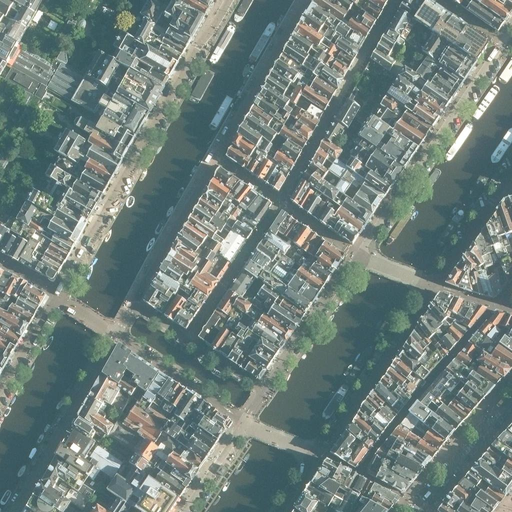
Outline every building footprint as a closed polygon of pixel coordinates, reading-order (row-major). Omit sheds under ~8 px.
[(0,0),(0,15),(26,30),(43,1),(39,0),(26,0),(24,4),(18,0),(17,0),(0,0)] [(93,14),(101,0),(89,0),(86,5),(83,11),(90,16),(91,13),(93,14)] [(190,42),(203,18),(182,6),(177,4),(175,2),(170,11),(150,0),(141,17),(144,19),(156,26),(158,23),(159,23),(165,13),(167,14),(166,16),(172,20),(167,28),(190,42)] [(209,9),(194,0),(171,0),(175,2),(177,4),(179,0),(184,0),(185,0),(182,6),(203,18),(209,9)] [(213,0),(194,0),(209,9),(213,0)] [(237,22),(242,20),(253,0),(242,0),(234,15),(234,21),(237,22)] [(343,21),(352,6),(353,4),(346,0),(315,0),(313,5),(346,28),(348,25),(343,21)] [(382,12),(364,0),(359,0),(356,6),(377,21),(382,12)] [(387,2),(384,0),(364,0),(382,12),(387,2)] [(412,9),(417,0),(404,0),(403,3),(412,9)] [(417,16),(427,1),(425,0),(417,0),(412,9),(411,12),(417,16)] [(504,23),(470,0),(452,0),(451,2),(459,8),(460,6),(497,32),(504,23)] [(511,11),(511,1),(510,0),(470,0),(504,23),(510,14),(511,13),(511,11)] [(422,26),(435,7),(427,1),(417,16),(414,20),(416,22),(422,26)] [(77,22),(83,11),(86,5),(82,3),(80,2),(70,19),(77,22)] [(411,12),(412,9),(403,3),(399,10),(414,20),(417,16),(411,12)] [(346,28),(313,5),(307,15),(325,27),(328,29),(335,34),(335,35),(342,39),(345,41),(350,32),(345,29),(346,28)] [(430,32),(443,12),(435,7),(422,26),(430,32)] [(440,52),(447,43),(438,37),(434,34),(424,49),(406,37),(416,22),(414,20),(399,10),(398,11),(399,12),(396,17),(395,16),(394,17),(395,18),(392,23),(392,22),(391,23),(392,24),(389,28),(388,28),(388,29),(399,37),(427,57),(436,62),(438,59),(441,61),(439,65),(464,82),(476,63),(452,46),(446,55),(440,52)] [(442,31),(451,18),(453,17),(448,13),(447,15),(443,12),(430,32),(434,34),(438,37),(442,31)] [(370,31),(376,22),(362,13),(357,22),(370,31)] [(26,30),(0,15),(0,35),(2,36),(22,47),(23,45),(19,42),(26,30)] [(325,27),(307,15),(303,21),(301,20),(299,23),(301,24),(323,40),(330,44),(335,35),(335,34),(328,29),(325,36),(321,33),(322,31),(321,30),(322,28),(324,29),(325,27)] [(370,31),(357,22),(351,18),(348,25),(346,28),(345,29),(350,32),(365,41),(370,31)] [(486,42),(467,29),(468,29),(466,28),(451,18),(442,31),(438,37),(447,43),(452,46),(476,63),(477,63),(478,62),(477,62),(480,57),(481,57),(482,56),(481,56),(483,53),(484,53),(485,52),(484,51),(487,47),(488,46),(488,43),(486,42)] [(149,38),(154,30),(156,26),(144,19),(141,23),(145,26),(136,41),(177,65),(182,57),(149,38)] [(69,36),(76,24),(73,22),(72,24),(69,23),(65,32),(66,32),(65,34),(69,36)] [(267,24),(248,58),(255,62),(274,28),(275,28),(275,27),(275,26),(275,25),(274,24),(274,23),(273,23),(273,22),(272,22),(271,22),(270,22),(269,22),(269,23),(268,23),(267,24)] [(190,42),(167,28),(159,23),(158,23),(156,26),(154,30),(160,34),(166,38),(186,49),(190,42)] [(326,50),(320,45),(323,40),(301,24),(297,31),(295,30),(293,33),(295,34),(327,56),(323,65),(328,68),(331,64),(333,60),(339,50),(330,44),(326,50)] [(215,64),(216,64),(235,31),(235,30),(235,29),(234,28),(233,27),(232,27),(231,27),(231,26),(230,26),(229,27),(228,27),(209,60),(209,61),(209,62),(209,63),(210,64),(211,65),(212,65),(213,65),(214,65),(215,65),(215,64)] [(404,45),(404,42),(398,39),(399,37),(388,29),(376,49),(388,58),(396,44),(401,47),(403,47),(404,45)] [(186,49),(166,38),(163,42),(157,39),(160,34),(154,30),(149,38),(182,57),(186,49)] [(177,65),(136,41),(136,42),(116,31),(113,35),(114,37),(119,40),(114,48),(141,64),(150,69),(169,80),(177,65)] [(358,52),(365,41),(350,32),(345,41),(344,42),(358,52)] [(327,56),(295,34),(293,33),(291,37),(293,38),(290,44),(307,56),(311,50),(316,54),(313,60),(315,62),(322,66),(323,65),(327,56)] [(61,50),(69,36),(65,34),(63,37),(62,36),(57,45),(60,46),(58,49),(61,50)] [(358,52),(344,42),(341,41),(342,39),(335,35),(330,44),(339,50),(353,61),(358,52)] [(106,89),(85,77),(55,60),(52,65),(22,47),(2,36),(0,39),(0,60),(6,65),(11,67),(41,84),(46,87),(103,119),(135,138),(149,113),(117,95),(106,89)] [(305,63),(309,57),(307,56),(290,44),(283,55),(302,68),(307,71),(313,75),(312,77),(317,80),(319,77),(324,68),(322,66),(315,62),(311,68),(305,63)] [(106,89),(110,82),(121,88),(117,95),(149,113),(169,80),(150,69),(147,75),(138,70),(141,64),(114,48),(109,58),(99,52),(86,75),(85,77),(106,89)] [(396,63),(388,58),(376,49),(371,59),(389,72),(396,63)] [(353,61),(339,50),(333,60),(348,70),(353,61)] [(300,72),(302,68),(283,55),(279,62),(309,83),(312,77),(313,75),(307,71),(304,75),(300,72)] [(464,82),(439,65),(436,62),(427,57),(421,66),(431,72),(435,68),(439,71),(436,76),(458,91),(464,82)] [(507,81),(508,81),(511,75),(511,57),(500,75),(500,76),(500,77),(500,78),(501,79),(502,80),(502,81),(503,81),(504,81),(505,81),(506,81),(507,81)] [(348,70),(333,60),(331,64),(334,66),(331,70),(343,79),(348,70)] [(309,83),(279,62),(279,63),(277,62),(275,64),(277,65),(274,72),(304,92),(306,88),(309,83)] [(396,63),(389,72),(396,76),(444,110),(451,100),(427,84),(423,89),(415,83),(418,78),(415,75),(396,63)] [(436,76),(431,72),(421,66),(415,75),(418,78),(427,84),(451,100),(458,91),(436,76)] [(41,84),(11,67),(4,80),(28,93),(34,97),(41,84)] [(342,80),(324,68),(319,77),(337,90),(342,80)] [(214,75),(204,69),(189,96),(199,101),(214,75)] [(304,92),(274,72),(270,79),(288,91),(292,94),(300,99),(301,97),(304,92)] [(444,110),(396,76),(389,86),(391,87),(411,101),(418,105),(438,119),(444,110)] [(336,92),(317,80),(312,77),(309,83),(306,88),(329,103),(336,92)] [(286,94),(288,91),(270,79),(266,86),(289,102),(295,106),(300,99),(292,94),(290,97),(286,94)] [(39,100),(46,87),(41,84),(34,97),(39,100)] [(495,85),(472,118),(480,122),(502,89),(495,85)] [(292,112),(286,108),(289,102),(266,86),(262,93),(260,91),(258,95),(260,96),(279,109),(284,113),(290,117),(284,127),(283,128),(288,131),(292,124),(295,126),(296,124),(298,124),(299,122),(305,113),(295,106),(292,112)] [(415,109),(408,105),(411,101),(391,87),(389,89),(391,90),(387,97),(403,109),(407,112),(432,128),(433,130),(436,126),(434,125),(438,119),(418,105),(415,109)] [(210,127),(210,128),(210,130),(211,130),(211,131),(212,131),(214,131),(215,130),(216,129),(218,127),(220,124),(238,92),(230,88),(212,120),(211,123),(210,126),(210,127)] [(306,88),(304,92),(301,97),(324,112),(329,103),(306,88)] [(27,109),(34,97),(28,93),(21,106),(27,109)] [(276,116),(279,109),(260,96),(256,103),(254,102),(252,105),(254,106),(284,127),(290,117),(284,113),(280,119),(276,116)] [(32,112),(39,100),(34,97),(27,109),(32,112)] [(432,128),(407,112),(404,117),(401,116),(403,113),(401,112),(403,109),(387,97),(380,106),(380,107),(425,138),(427,139),(429,136),(427,135),(432,128)] [(307,114),(311,107),(300,99),(295,106),(305,113),(307,114)] [(347,129),(359,109),(348,101),(336,121),(346,129),(347,129)] [(27,109),(21,106),(15,102),(7,116),(19,123),(27,109)] [(288,131),(283,128),(284,127),(254,106),(249,116),(276,136),(279,137),(301,152),(307,142),(292,132),(291,133),(288,131)] [(380,107),(380,106),(379,106),(371,117),(387,128),(392,121),(398,126),(393,132),(419,151),(420,150),(418,149),(425,138),(380,107)] [(319,122),(323,114),(311,107),(307,114),(319,122)] [(26,129),(31,120),(30,116),(32,112),(27,109),(19,123),(15,130),(21,134),(24,129),(26,129)] [(319,122),(307,114),(305,113),(299,122),(298,124),(312,133),(319,122)] [(276,136),(249,116),(243,126),(270,145),(276,136)] [(393,132),(387,128),(371,117),(366,125),(363,123),(362,125),(411,159),(415,153),(417,154),(419,151),(393,132)] [(135,138),(103,119),(97,129),(79,118),(76,119),(74,123),(74,126),(85,132),(86,129),(89,131),(89,130),(114,143),(115,142),(129,150),(135,138)] [(155,159),(155,160),(155,161),(155,162),(156,163),(156,164),(157,164),(159,163),(160,163),(161,162),(163,160),(165,157),(183,125),(175,121),(157,152),(156,156),(155,159)] [(335,147),(346,129),(336,121),(325,140),(335,147)] [(467,123),(445,156),(445,157),(445,158),(446,159),(446,160),(447,161),(448,161),(449,161),(450,161),(451,160),(474,128),(474,127),(473,126),(473,125),(472,125),(471,124),(470,123),(469,123),(468,123),(467,123)] [(312,133),(298,124),(296,124),(295,126),(292,124),(288,131),(291,133),(292,132),(307,142),(312,133)] [(411,159),(362,125),(360,127),(363,129),(358,137),(363,141),(404,169),(406,170),(408,167),(406,166),(411,159)] [(270,145),(243,126),(238,136),(267,156),(273,147),(270,145)] [(129,150),(115,142),(114,143),(89,130),(89,131),(86,129),(85,132),(93,137),(88,144),(121,163),(129,150)] [(21,139),(19,137),(21,134),(15,130),(8,141),(15,145),(16,143),(18,143),(21,139)] [(494,162),(499,162),(511,144),(511,130),(494,157),(494,162)] [(121,163),(88,144),(67,132),(55,153),(61,156),(68,160),(73,151),(117,176),(118,173),(116,171),(121,163)] [(267,157),(267,156),(238,136),(233,146),(250,158),(253,153),(259,157),(255,162),(262,167),(267,157)] [(301,152),(279,137),(273,147),(295,163),(301,153),(301,152)] [(342,152),(335,147),(325,140),(319,150),(328,156),(335,162),(336,161),(342,152)] [(14,150),(13,148),(15,145),(8,141),(7,144),(5,144),(3,147),(4,150),(3,152),(9,156),(11,153),(13,153),(14,150)] [(404,169),(363,141),(350,158),(352,159),(392,187),(404,169)] [(254,161),(250,158),(233,146),(231,145),(228,150),(230,151),(226,158),(234,164),(235,162),(246,170),(249,165),(251,166),(254,161)] [(295,163),(273,147),(267,156),(267,157),(271,160),(275,162),(282,167),(290,173),(295,163)] [(326,160),(328,156),(319,150),(313,161),(322,167),(326,160)] [(68,160),(109,183),(113,177),(115,179),(117,176),(73,151),(68,160)] [(61,156),(54,168),(71,178),(78,182),(103,196),(109,184),(109,183),(68,160),(61,156)] [(357,189),(359,186),(362,188),(352,202),(372,216),(373,215),(374,212),(375,213),(375,212),(376,209),(377,210),(377,209),(378,206),(379,206),(381,203),(381,204),(381,203),(383,200),(383,199),(385,197),(385,198),(386,196),(346,168),(336,161),(335,162),(328,156),(326,160),(333,165),(328,172),(341,181),(335,190),(343,196),(343,197),(350,187),(352,188),(353,186),(357,189)] [(255,177),(263,182),(272,166),(269,164),(271,160),(267,157),(262,167),(255,177)] [(392,187),(352,159),(346,168),(386,196),(392,187)] [(262,167),(255,162),(254,161),(251,166),(249,165),(246,170),(255,177),(262,167)] [(322,181),(328,172),(322,167),(313,161),(301,181),(309,186),(312,188),(316,191),(319,193),(325,184),(322,181)] [(277,175),(282,167),(275,162),(272,166),(263,182),(270,187),(277,175)] [(489,163),(469,192),(478,198),(497,169),(489,163)] [(233,178),(227,174),(225,173),(226,171),(219,166),(216,171),(218,172),(214,179),(225,187),(232,192),(240,183),(233,178)] [(97,206),(103,196),(78,182),(75,188),(68,184),(71,178),(54,168),(52,167),(46,177),(53,181),(65,188),(69,190),(97,206)] [(285,181),(290,173),(282,167),(277,175),(285,181)] [(433,173),(431,176),(414,201),(420,206),(437,180),(439,177),(440,175),(440,174),(440,172),(439,171),(438,171),(436,171),(435,172),(433,173)] [(278,193),(285,181),(277,175),(270,187),(278,193)] [(124,214),(123,215),(124,216),(124,218),(125,219),(126,219),(127,218),(129,218),(130,217),(132,215),(134,212),(152,180),(144,176),(126,207),(124,211),(124,214)] [(237,195),(232,192),(225,187),(214,179),(214,180),(208,190),(224,201),(227,197),(233,201),(237,195)] [(97,206),(69,190),(67,194),(63,192),(65,188),(53,181),(43,197),(51,202),(58,206),(87,222),(97,206)] [(297,207),(307,190),(309,186),(301,181),(290,201),(297,207)] [(237,195),(245,186),(240,183),(232,192),(237,195)] [(372,216),(352,202),(346,198),(345,200),(346,201),(344,205),(339,202),(343,196),(335,190),(325,184),(319,193),(321,195),(326,198),(325,199),(331,203),(328,207),(334,211),(335,210),(339,212),(336,216),(334,219),(332,218),(326,227),(333,232),(340,223),(359,235),(359,236),(365,226),(372,216)] [(236,210),(252,191),(245,186),(237,195),(233,201),(230,205),(234,208),(236,210)] [(234,208),(230,205),(224,201),(208,190),(206,188),(204,191),(206,192),(203,198),(220,210),(223,205),(227,207),(224,212),(229,216),(234,208)] [(305,212),(316,191),(312,188),(310,190),(312,191),(311,193),(307,190),(297,207),(304,212),(305,212)] [(87,222),(58,206),(55,212),(47,208),(51,202),(43,197),(33,191),(29,199),(21,194),(18,198),(27,203),(81,234),(85,226),(87,222)] [(248,210),(258,196),(252,191),(236,210),(244,215),(248,210)] [(312,217),(320,202),(321,201),(318,199),(321,195),(319,193),(316,191),(305,212),(312,217)] [(255,215),(265,200),(258,196),(248,210),(249,211),(246,216),(249,218),(252,214),(255,215)] [(224,212),(220,210),(203,198),(200,204),(197,203),(196,206),(198,207),(225,225),(226,225),(231,218),(231,217),(229,216),(224,212)] [(327,209),(328,207),(331,203),(325,199),(324,200),(325,201),(323,204),(320,202),(312,217),(319,222),(327,209)] [(260,223),(271,208),(269,207),(271,205),(265,200),(255,215),(252,214),(249,218),(257,224),(259,222),(260,223)] [(511,260),(511,230),(509,232),(508,227),(511,225),(511,220),(505,201),(497,212),(506,234),(508,239),(510,246),(505,247),(508,257),(510,261),(511,260)] [(77,241),(81,234),(27,203),(20,216),(16,213),(17,212),(10,208),(5,215),(6,216),(16,222),(27,228),(32,220),(41,226),(44,219),(53,224),(49,230),(75,245),(77,241)] [(225,225),(198,207),(196,206),(194,209),(196,210),(193,216),(216,231),(219,233),(222,229),(225,225)] [(408,209),(406,212),(386,242),(392,246),(412,216),(414,213),(415,210),(416,209),(416,207),(415,206),(414,206),(412,206),(411,207),(408,209)] [(432,250),(432,251),(432,254),(434,255),(436,254),(437,254),(439,252),(441,249),(458,225),(466,213),(466,212),(466,211),(466,210),(466,209),(465,209),(465,208),(464,208),(464,207),(463,207),(462,207),(461,207),(461,208),(460,208),(460,209),(459,209),(451,221),(434,245),(433,248),(432,250)] [(244,215),(236,210),(234,208),(229,216),(231,217),(231,218),(252,232),(257,224),(249,218),(246,216),(244,215)] [(326,227),(332,218),(334,219),(336,216),(327,209),(319,222),(326,227)] [(501,236),(506,234),(497,212),(490,221),(501,249),(495,251),(498,260),(508,257),(505,247),(510,246),(508,239),(503,241),(501,236)] [(277,232),(288,217),(282,213),(276,222),(275,220),(268,231),(269,232),(269,233),(275,237),(278,233),(277,232)] [(0,249),(8,235),(11,231),(16,222),(6,216),(3,221),(9,225),(7,230),(0,226),(0,249)] [(223,242),(213,235),(216,231),(193,216),(188,224),(207,237),(211,240),(221,246),(215,255),(230,265),(246,241),(226,225),(225,225),(222,229),(228,234),(223,242)] [(280,240),(294,221),(288,217),(277,232),(278,233),(275,237),(280,240)] [(252,232),(231,218),(226,225),(246,241),(252,232)] [(75,245),(49,230),(41,226),(32,220),(27,228),(36,233),(43,237),(70,253),(75,245)] [(285,243),(298,225),(294,221),(280,240),(285,243)] [(501,249),(490,221),(485,227),(495,251),(501,249)] [(19,263),(36,233),(27,228),(16,222),(11,231),(21,237),(18,241),(9,257),(19,263)] [(359,235),(340,223),(333,232),(352,245),(359,235)] [(207,237),(188,224),(183,233),(204,247),(206,243),(204,241),(207,237)] [(289,247),(303,228),(298,225),(285,243),(289,247)] [(499,263),(498,260),(495,251),(485,227),(480,236),(473,245),(483,271),(499,263)] [(297,252),(311,233),(303,228),(289,247),(297,252)] [(42,256),(35,252),(43,237),(36,233),(19,263),(36,272),(40,265),(37,263),(38,260),(41,262),(43,259),(41,258),(42,256)] [(230,265),(215,255),(221,246),(211,240),(208,244),(206,243),(204,247),(183,233),(183,234),(178,242),(172,252),(196,268),(219,283),(230,265)] [(294,264),(289,262),(297,252),(289,247),(285,243),(280,240),(275,237),(269,233),(256,252),(319,294),(325,285),(297,266),(294,264)] [(307,253),(318,238),(311,233),(297,252),(289,262),(294,264),(297,266),(302,259),(299,257),(304,251),(307,253)] [(0,252),(9,257),(18,241),(8,235),(0,249),(0,252)] [(89,274),(89,275),(89,277),(90,278),(90,279),(91,279),(92,279),(93,279),(94,278),(95,278),(97,275),(99,272),(118,241),(110,236),(92,268),(90,271),(89,274)] [(70,253),(43,237),(35,252),(42,256),(62,267),(64,263),(66,260),(70,253)] [(318,253),(325,243),(318,238),(307,253),(310,255),(306,261),(304,259),(303,260),(309,264),(311,261),(312,262),(314,258),(318,253)] [(344,257),(325,243),(318,253),(338,266),(344,257)] [(483,271),(473,245),(466,255),(473,264),(478,262),(481,272),(483,271)] [(196,268),(172,252),(166,263),(184,275),(185,274),(190,278),(196,268)] [(319,294),(256,252),(250,261),(312,305),(319,294)] [(338,266),(318,253),(314,258),(318,260),(315,264),(331,276),(338,266)] [(480,273),(473,264),(466,255),(462,260),(462,261),(465,270),(469,271),(475,271),(476,275),(480,273)] [(62,267),(42,256),(41,258),(43,259),(41,262),(38,260),(37,263),(40,265),(58,275),(62,267)] [(511,280),(511,266),(510,261),(508,257),(498,260),(499,263),(508,284),(511,280)] [(315,264),(312,262),(311,261),(309,264),(303,260),(302,259),(297,266),(325,285),(331,276),(315,264)] [(312,305),(250,261),(243,272),(255,280),(264,286),(280,297),(305,314),(312,305)] [(464,278),(465,270),(462,261),(455,271),(446,284),(473,293),(468,279),(464,278)] [(185,285),(190,278),(185,274),(184,275),(166,263),(161,272),(181,285),(179,288),(183,291),(191,297),(195,290),(193,289),(193,290),(185,285)] [(508,284),(499,263),(483,271),(481,272),(480,273),(476,275),(483,297),(493,299),(501,291),(508,284)] [(58,275),(40,265),(36,272),(52,282),(53,283),(54,281),(58,275)] [(208,299),(219,283),(196,268),(190,278),(185,285),(193,290),(193,289),(195,290),(208,299)] [(181,285),(161,272),(156,281),(169,290),(174,293),(173,295),(175,296),(179,288),(181,285)] [(244,295),(255,280),(243,272),(230,291),(217,310),(227,316),(233,307),(240,297),(242,299),(244,295)] [(0,299),(12,277),(5,273),(0,281),(0,299)] [(483,297),(476,275),(468,279),(473,293),(483,297)] [(11,297),(20,281),(12,277),(0,299),(8,303),(11,297)] [(19,301),(21,297),(27,286),(20,281),(11,297),(19,301)] [(168,292),(169,290),(156,281),(152,288),(160,293),(170,300),(173,296),(168,292)] [(39,308),(46,296),(27,286),(21,297),(39,308)] [(302,323),(300,322),(279,308),(274,305),(278,300),(280,297),(264,286),(252,304),(251,305),(260,311),(264,306),(264,308),(267,310),(269,310),(270,309),(271,310),(268,316),(293,333),(298,325),(299,326),(302,323)] [(155,300),(160,293),(152,288),(150,287),(145,295),(147,297),(144,302),(150,306),(148,307),(153,311),(155,309),(159,303),(155,300)] [(199,310),(208,299),(195,290),(191,297),(187,302),(199,310)] [(191,297),(183,291),(179,297),(187,302),(191,297)] [(161,314),(169,301),(170,300),(160,293),(155,300),(159,303),(155,309),(161,314)] [(445,314),(453,299),(439,295),(434,303),(445,314)] [(187,302),(179,297),(178,296),(173,304),(169,301),(161,314),(174,322),(181,311),(187,302)] [(21,297),(19,301),(15,308),(34,317),(39,308),(21,297)] [(268,316),(260,311),(251,305),(247,302),(242,299),(240,297),(233,307),(286,342),(288,344),(290,340),(288,339),(293,333),(268,316)] [(307,315),(305,314),(280,297),(278,300),(283,303),(279,308),(300,322),(304,316),(305,318),(307,315)] [(8,303),(0,299),(0,310),(3,312),(6,307),(11,310),(8,315),(29,326),(34,317),(15,308),(8,303)] [(453,322),(464,303),(453,299),(445,314),(448,317),(453,322)] [(193,319),(199,310),(187,302),(181,311),(193,319)] [(448,317),(445,314),(434,303),(431,307),(429,306),(427,309),(428,311),(448,329),(448,328),(451,325),(446,320),(448,317)] [(468,322),(477,307),(464,303),(453,322),(460,325),(462,322),(464,323),(465,321),(468,322)] [(375,336),(375,339),(376,340),(377,340),(380,339),(382,337),(384,335),(400,310),(393,305),(377,330),(376,333),(375,335),(375,336)] [(286,342),(233,307),(227,316),(231,319),(239,325),(248,331),(279,352),(286,342)] [(481,318),(480,317),(487,310),(477,307),(468,322),(465,321),(464,323),(462,322),(460,325),(469,330),(473,325),(474,326),(481,318)] [(0,326),(21,338),(22,339),(29,326),(8,315),(3,312),(0,310),(0,326)] [(231,319),(227,316),(217,310),(213,316),(227,325),(231,319)] [(186,330),(193,319),(181,311),(174,322),(186,330)] [(448,329),(428,311),(423,319),(439,339),(444,333),(448,329)] [(495,329),(506,315),(496,312),(496,313),(487,323),(495,329)] [(511,330),(511,328),(511,317),(506,315),(495,329),(504,335),(507,328),(511,330)] [(211,348),(227,325),(213,316),(198,338),(211,348)] [(220,353),(232,336),(227,333),(230,328),(235,331),(239,325),(231,319),(227,325),(211,348),(220,353)] [(439,339),(423,319),(418,326),(435,348),(440,342),(439,339)] [(469,330),(460,325),(453,322),(451,325),(448,328),(462,337),(469,330)] [(495,329),(487,323),(478,332),(511,356),(511,340),(508,338),(504,335),(495,329)] [(235,331),(232,336),(220,353),(228,359),(235,350),(241,340),(248,331),(239,325),(235,331)] [(21,338),(0,326),(0,339),(16,348),(21,338)] [(435,348),(418,326),(414,332),(433,356),(437,352),(435,348)] [(456,344),(462,337),(448,328),(448,329),(444,333),(456,344)] [(241,340),(273,361),(277,355),(279,356),(281,353),(279,352),(248,331),(241,340)] [(433,356),(414,332),(410,338),(428,361),(433,356)] [(511,356),(478,332),(468,344),(477,349),(484,353),(488,347),(494,351),(491,357),(511,369),(511,367),(511,356)] [(456,344),(444,333),(439,339),(440,342),(449,352),(456,344)] [(428,361),(410,338),(403,350),(418,364),(421,366),(430,374),(443,359),(437,352),(433,356),(428,361)] [(0,354),(9,360),(15,349),(16,348),(0,339),(0,354)] [(267,370),(268,372),(270,369),(269,367),(273,361),(241,340),(235,350),(243,355),(251,361),(266,371),(267,370)] [(449,352),(440,342),(435,348),(437,352),(443,359),(449,352)] [(511,369),(491,357),(485,354),(482,358),(474,353),(477,349),(468,344),(461,352),(472,359),(478,362),(493,372),(502,378),(503,378),(511,369)] [(118,387),(132,397),(138,388),(146,393),(159,373),(119,345),(103,374),(103,375),(119,386),(118,387)] [(363,351),(361,354),(343,382),(350,387),(368,358),(370,355),(371,353),(371,352),(371,349),(370,348),(369,348),(366,348),(365,349),(363,351)] [(237,365),(243,355),(235,350),(228,359),(237,365)] [(415,368),(418,364),(403,350),(399,356),(396,355),(395,357),(397,359),(412,372),(415,375),(423,381),(423,382),(430,374),(421,366),(417,370),(415,368)] [(468,365),(472,359),(461,352),(454,360),(468,370),(471,366),(468,365)] [(0,369),(2,371),(9,360),(0,354),(0,369)] [(245,370),(251,361),(243,355),(237,365),(245,370)] [(412,379),(409,376),(412,372),(397,359),(391,368),(406,380),(410,383),(406,389),(404,392),(410,397),(417,389),(423,381),(415,375),(412,379)] [(494,387),(468,370),(454,360),(448,367),(486,397),(486,396),(486,395),(487,393),(488,394),(494,387)] [(266,371),(251,361),(245,370),(260,380),(266,371)] [(502,378),(493,372),(478,362),(475,366),(472,364),(471,366),(468,370),(494,387),(495,387),(495,386),(497,384),(502,378)] [(486,397),(448,367),(444,372),(453,380),(445,390),(451,394),(472,411),(486,397)] [(410,397),(404,392),(406,389),(402,385),(406,380),(391,368),(385,376),(399,388),(392,396),(404,406),(411,398),(410,397)] [(451,394),(445,390),(453,380),(444,372),(435,383),(426,393),(417,403),(427,411),(436,400),(442,405),(446,400),(451,394)] [(205,461),(186,449),(177,442),(163,433),(170,423),(174,418),(173,418),(170,416),(171,415),(166,412),(164,410),(160,408),(156,414),(148,409),(155,399),(157,395),(168,379),(159,373),(146,393),(140,402),(139,401),(123,425),(117,421),(114,426),(108,436),(155,468),(160,460),(191,481),(193,482),(196,479),(194,477),(198,470),(198,471),(205,461)] [(132,397),(118,387),(119,386),(103,375),(102,375),(102,376),(90,397),(103,405),(119,413),(121,411),(123,412),(132,397)] [(399,388),(385,376),(379,384),(392,396),(399,388)] [(160,408),(164,401),(175,384),(168,379),(157,395),(160,397),(158,401),(155,399),(148,409),(156,414),(160,408)] [(166,412),(182,389),(175,384),(164,401),(168,403),(164,410),(166,412)] [(404,406),(392,396),(379,384),(374,392),(384,402),(387,404),(398,413),(404,406)] [(177,412),(189,394),(182,389),(166,412),(171,415),(174,410),(177,412)] [(337,392),(336,395),(319,419),(326,423),(342,399),(343,396),(344,394),(344,393),(344,391),(343,390),(342,390),(340,390),(339,391),(337,392)] [(384,402),(374,392),(370,397),(380,407),(382,404),(384,402)] [(187,421),(194,411),(200,402),(189,394),(177,412),(173,418),(174,418),(170,423),(181,431),(185,425),(180,421),(182,418),(187,421)] [(472,411),(451,394),(446,400),(449,402),(451,400),(455,403),(453,405),(454,406),(467,416),(467,417),(472,412),(472,411)] [(106,415),(105,415),(100,411),(103,405),(90,397),(79,416),(79,417),(106,435),(108,436),(114,426),(104,420),(106,417),(106,416),(106,415)] [(380,407),(370,397),(366,403),(375,411),(376,412),(378,410),(380,407)] [(463,421),(442,405),(436,400),(427,411),(454,432),(463,421)] [(467,416),(454,406),(452,408),(447,405),(449,402),(446,400),(442,405),(463,421),(465,419),(467,416)] [(200,415),(207,406),(201,402),(200,402),(194,411),(200,415)] [(373,414),(375,411),(366,403),(366,402),(361,410),(372,420),(376,416),(373,414)] [(454,432),(427,411),(417,403),(417,404),(410,413),(409,413),(409,414),(446,442),(448,438),(448,435),(451,435),(454,432)] [(398,414),(398,413),(387,404),(385,406),(382,404),(380,407),(394,419),(398,414)] [(205,419),(212,409),(207,406),(200,415),(202,417),(205,419)] [(394,419),(380,407),(378,410),(381,412),(379,414),(389,424),(394,419)] [(212,424),(219,414),(212,409),(205,419),(207,420),(212,424)] [(372,420),(361,410),(357,417),(367,426),(372,420)] [(224,432),(212,424),(207,420),(203,426),(198,422),(202,417),(200,415),(194,411),(187,421),(218,442),(224,432)] [(379,414),(376,412),(375,411),(373,414),(376,416),(372,420),(384,431),(385,431),(389,424),(379,414)] [(224,432),(231,422),(219,414),(212,424),(224,432)] [(445,442),(446,442),(409,414),(400,425),(411,432),(439,450),(439,449),(443,444),(444,444),(445,442)] [(106,435),(79,417),(72,428),(92,441),(92,440),(99,444),(106,435)] [(380,437),(367,426),(357,417),(352,424),(363,433),(375,444),(380,437)] [(384,431),(372,420),(367,426),(380,437),(384,431)] [(220,443),(218,442),(187,421),(185,425),(181,431),(211,451),(215,445),(217,446),(220,443)] [(211,451),(181,431),(170,423),(163,433),(177,442),(181,435),(185,437),(185,440),(190,443),(186,449),(205,461),(209,454),(211,456),(213,453),(211,451)] [(363,433),(352,424),(347,431),(357,440),(363,433)] [(414,436),(410,433),(411,432),(400,425),(391,436),(407,445),(414,436)] [(170,511),(179,499),(180,498),(155,482),(150,478),(99,444),(92,440),(92,441),(72,428),(62,446),(84,461),(88,456),(98,463),(95,468),(114,481),(107,491),(138,511),(170,511)] [(347,452),(356,441),(346,432),(344,431),(340,437),(342,438),(337,446),(347,452)] [(375,444),(363,433),(357,440),(359,442),(358,443),(361,445),(368,452),(375,444)] [(511,439),(504,434),(502,436),(501,438),(501,437),(498,441),(511,450),(511,439)] [(155,468),(108,436),(106,435),(99,444),(150,478),(153,473),(159,477),(155,482),(180,498),(186,489),(155,468)] [(431,459),(407,445),(391,436),(381,448),(390,452),(399,457),(404,459),(424,469),(424,468),(428,463),(428,464),(431,459)] [(437,452),(414,436),(407,445),(431,459),(432,459),(437,452)] [(361,445),(358,443),(356,441),(347,452),(341,460),(349,464),(361,445)] [(511,450),(498,441),(497,442),(494,446),(492,448),(511,462),(511,450)] [(361,463),(369,453),(368,452),(361,445),(349,464),(356,468),(360,462),(361,463)] [(98,463),(88,456),(84,461),(62,446),(56,456),(88,478),(95,468),(98,463)] [(341,460),(347,452),(337,446),(331,454),(341,460)] [(386,461),(390,452),(381,448),(375,456),(386,461)] [(511,462),(492,448),(491,448),(485,455),(501,466),(511,473),(511,462)] [(424,469),(404,459),(401,464),(396,462),(399,457),(390,452),(386,461),(418,476),(420,473),(424,469)] [(501,466),(485,455),(480,461),(496,473),(501,466)] [(99,486),(88,478),(56,456),(41,482),(71,502),(83,510),(89,500),(99,486)] [(382,468),(386,461),(375,456),(368,470),(367,470),(368,474),(376,479),(382,468)] [(191,481),(160,460),(155,468),(186,489),(191,481)] [(335,484),(343,469),(336,465),(327,461),(321,469),(331,474),(328,480),(335,484)] [(418,476),(386,461),(382,468),(393,474),(412,483),(418,476)] [(511,473),(501,466),(496,473),(480,461),(471,472),(486,483),(504,497),(511,487),(511,473)] [(223,477),(227,470),(221,466),(217,472),(223,477)] [(387,485),(393,474),(382,468),(376,479),(387,485)] [(328,480),(331,474),(321,469),(318,474),(318,475),(328,480)] [(350,492),(359,477),(351,473),(343,469),(335,484),(350,492)] [(486,483),(471,472),(465,479),(476,487),(480,490),(486,483)] [(405,492),(412,483),(393,474),(387,485),(401,492),(402,493),(403,493),(404,492),(405,492)] [(335,484),(328,480),(318,475),(312,485),(354,508),(359,499),(360,497),(358,497),(350,492),(335,484)] [(358,497),(366,481),(359,477),(350,492),(358,497)] [(476,487),(465,479),(464,479),(458,486),(470,494),(476,487)] [(365,501),(366,499),(370,493),(374,485),(366,481),(358,497),(360,497),(364,500),(365,501)] [(32,511),(63,511),(71,502),(41,482),(35,493),(35,494),(34,496),(27,508),(32,511)] [(504,497),(486,483),(480,490),(499,503),(504,497)] [(386,511),(369,502),(365,501),(364,500),(364,501),(363,501),(362,501),(359,499),(354,508),(312,485),(305,494),(334,511),(386,511)] [(397,498),(392,495),(391,495),(390,494),(389,494),(374,485),(370,493),(393,506),(393,505),(397,501),(397,500),(397,498)] [(470,494),(458,486),(457,485),(455,487),(454,487),(456,489),(451,494),(460,500),(463,496),(466,499),(470,494)] [(138,511),(107,491),(99,486),(89,500),(98,506),(106,511),(138,511)] [(499,503),(480,490),(476,487),(470,494),(493,511),(493,510),(498,504),(499,503)] [(393,506),(370,493),(366,499),(370,501),(369,502),(386,511),(388,511),(393,506)] [(334,511),(305,494),(295,510),(298,511),(334,511)] [(478,511),(460,500),(451,494),(450,495),(451,495),(449,496),(446,501),(445,502),(444,503),(451,508),(457,511),(478,511)] [(493,511),(470,494),(466,499),(463,496),(460,500),(478,511),(492,511),(493,511)] [(438,511),(447,511),(451,508),(444,503),(437,511),(438,511)]
